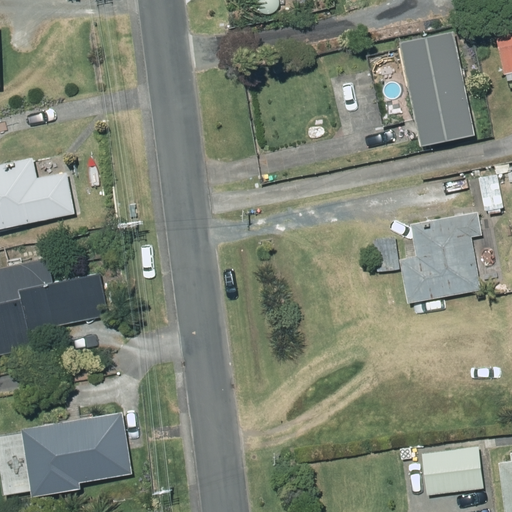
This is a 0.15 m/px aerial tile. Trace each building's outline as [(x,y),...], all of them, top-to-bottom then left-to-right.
[(511,25),(491,30),(501,75),(511,73),(511,25)] [(394,43),(415,148),(470,137),(449,32),(394,43)] [(32,158),(0,164),(0,228),(74,213),(66,172),(35,178),(32,158)] [(509,163),(494,166),(496,174),(510,171),(509,163)] [(498,175),(478,179),(484,211),(504,208),(498,175)] [(416,256),(400,260),(407,303),(481,289),(471,237),(482,235),(478,212),(411,225),(416,256)] [(28,332),(109,314),(99,272),(52,283),(47,257),(0,267),(0,355),(32,349),(28,332)] [(122,408),(21,420),(30,488),(80,481),(79,475),(131,469),(122,408)] [(511,454),(511,457),(499,459),(505,511),(511,511),(511,447),(511,454)]
